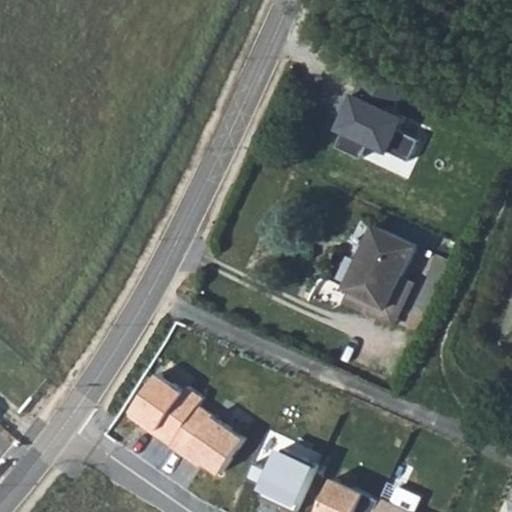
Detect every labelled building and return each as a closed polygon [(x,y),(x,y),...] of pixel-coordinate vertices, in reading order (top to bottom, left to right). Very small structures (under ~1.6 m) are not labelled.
[(409,86),(371,68),(355,104),(360,106),(341,146),(366,158),(374,142),(414,160),(424,139),(404,129),(410,117),(397,111),(409,86)] [(366,254),(371,257),(351,296),(389,315),(403,286),(419,255),(377,233),(366,254)] [(413,292),(403,286),(389,315),(351,296),(345,308),(393,332),(413,292)] [(160,433),(176,445),(204,405),(209,398),(193,386),(190,390),(164,373),(134,415),(151,427),(154,422),(163,428),(160,433)] [(209,460),(227,472),(251,438),(204,405),(176,445),(192,456),(195,450),(209,460)] [(259,463),(251,478),(270,487),(265,496),(274,500),(276,497),(282,500),(280,503),(300,511),(301,511),(324,465),(288,448),(277,471),(259,463)] [(195,450),(192,456),(206,465),(209,460),(195,450)] [(380,511),(386,500),(339,478),(323,511),(380,511)] [(415,511),(386,499),(386,500),(380,511),(415,511)]
